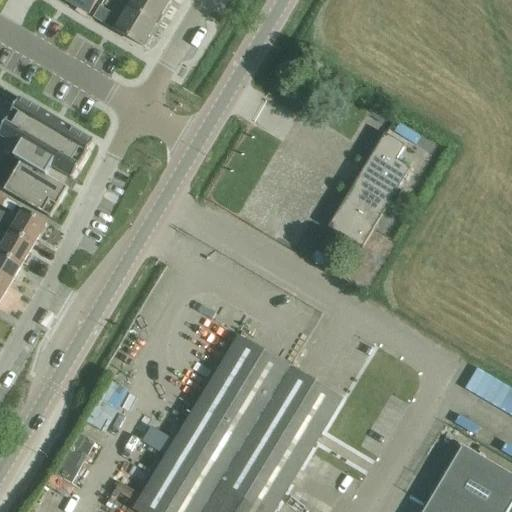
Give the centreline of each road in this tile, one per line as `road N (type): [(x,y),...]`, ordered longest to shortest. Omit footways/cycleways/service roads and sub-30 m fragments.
road 1 (tertiary): [(0,477),(197,144)]
road 2 (residential): [(0,370),(139,109)]
road 3 (tertiary): [(197,144),(282,0)]
road 4 (residential): [(139,109),(0,28)]
road 5 (residential): [(139,109),(204,0)]
